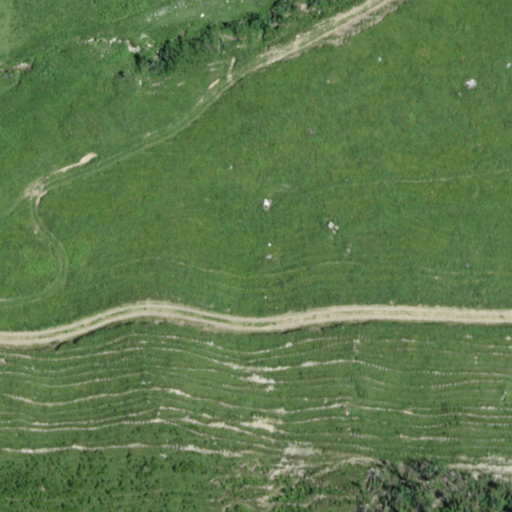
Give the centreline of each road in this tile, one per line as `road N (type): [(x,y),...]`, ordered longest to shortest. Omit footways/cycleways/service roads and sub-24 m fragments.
road 1 (track): [(0,299),(54,284),(63,272),(65,258),(32,213),(30,191),(47,175),(169,128),(241,66),(386,0)]
road 2 (track): [(0,337),(54,334),(140,308),(248,324),(379,309),(511,317)]
